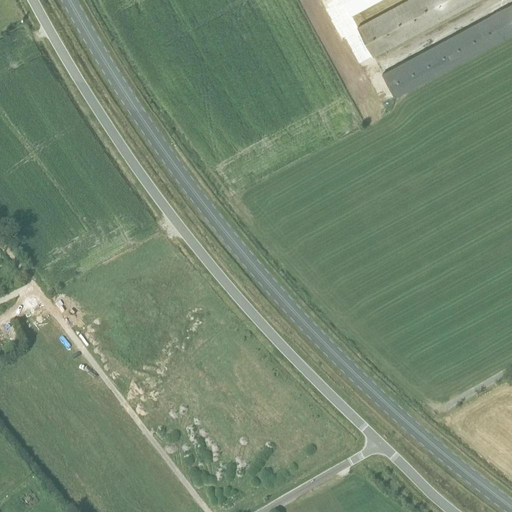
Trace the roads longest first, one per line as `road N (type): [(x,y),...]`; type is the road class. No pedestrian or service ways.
road 1 (primary): [(511,505),(357,377),(257,269),(170,160),(69,0)]
road 2 (unclassified): [(32,0),(183,231),(252,315),(380,444)]
road 3 (unclassified): [(267,511),(380,444)]
